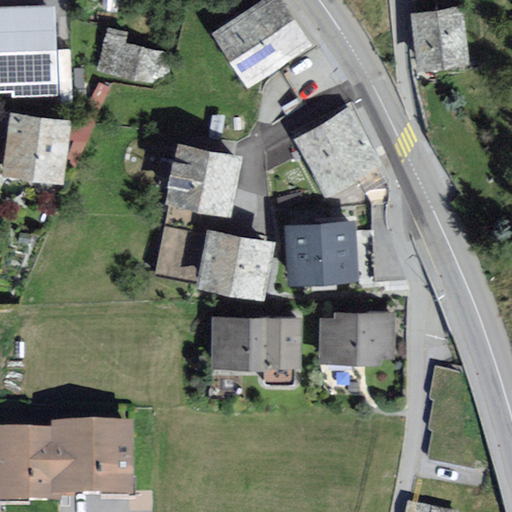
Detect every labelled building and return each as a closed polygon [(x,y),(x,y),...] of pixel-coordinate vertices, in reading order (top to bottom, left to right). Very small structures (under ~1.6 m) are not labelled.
[(312,43),(284,0),(267,0),(221,29),(252,80),(312,43)] [(57,92),(50,6),(0,9),(0,89),(14,88),(14,95),(57,92)] [(465,6),(411,9),(414,64),(468,61),(467,33),(465,6)] [(129,31),(105,25),(95,70),(165,86),(173,53),(126,42),(129,31)] [(387,160),(349,103),(295,138),(333,196),(387,160)] [(74,127),(15,121),(8,190),(67,196),(74,127)] [(243,146),(183,133),(170,197),(230,210),(243,146)] [(370,207),(284,215),(289,278),(375,270),(370,207)] [(270,235),(208,227),(201,281),(263,289),(270,235)] [(396,301),(318,301),(318,359),(397,358),(396,301)] [(299,309),(213,311),(214,366),(300,365),(299,309)] [(439,364),(427,453),(461,458),(473,369),(439,364)] [(54,427),(1,426),(0,473),(0,502),(54,504),(54,493),(135,495),(136,421),(54,419),(54,427)] [(463,511),(464,505),(404,496),(402,511),(463,511)]
